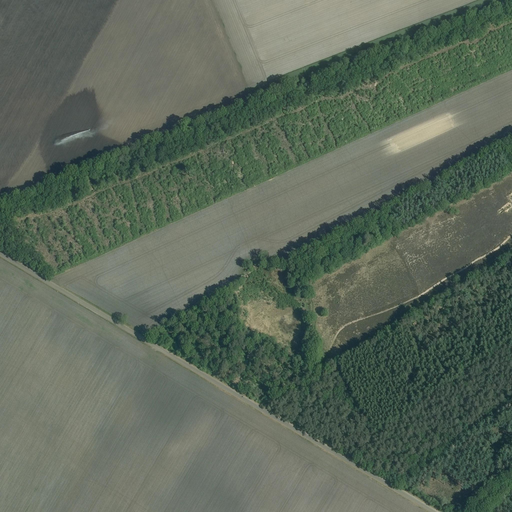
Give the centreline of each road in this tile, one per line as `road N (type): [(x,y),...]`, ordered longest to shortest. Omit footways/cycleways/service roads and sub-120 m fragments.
road 1 (unclassified): [(434,511),(0,253)]
road 2 (track): [(263,410),(286,385),(323,369),(335,334),(349,323),(421,295),(511,235)]
